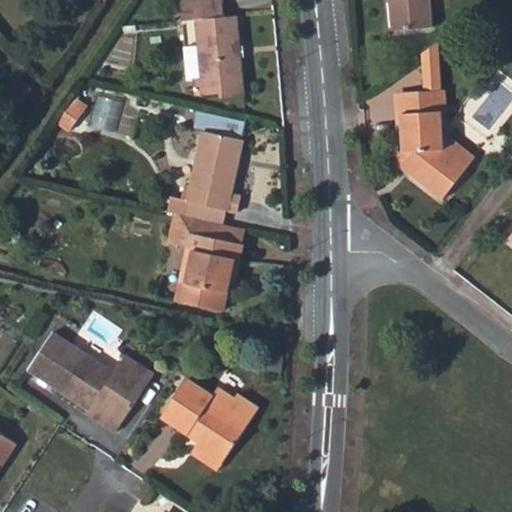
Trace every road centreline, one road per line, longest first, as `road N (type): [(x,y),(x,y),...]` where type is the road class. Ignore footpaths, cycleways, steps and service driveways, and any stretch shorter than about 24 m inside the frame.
road 1 (residential): [(317,511),(338,249)]
road 2 (residential): [(338,249),(317,0)]
road 3 (residential): [(338,249),(429,276),(511,338)]
